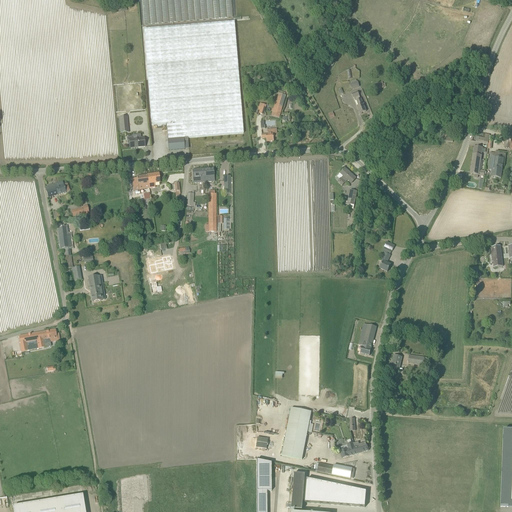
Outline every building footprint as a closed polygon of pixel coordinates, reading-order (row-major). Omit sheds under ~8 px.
[(231,0),(142,0),(144,24),(232,18),(231,0)] [(166,124),(168,140),(184,139),(243,134),(234,22),(144,29),(152,125),(166,124)] [(351,90),(359,87),(357,82),(356,82),(356,80),(351,82),(351,84),(349,85),(351,90)] [(353,99),(355,98),(358,106),(357,107),(360,114),(366,112),(361,99),(358,92),(353,93),(353,94),(351,94),(353,99)] [(285,95),(280,94),(279,93),(273,113),(279,115),(285,95)] [(263,115),(266,106),(260,104),(257,113),(263,115)] [(127,117),(119,118),(120,134),(128,133),(127,117)] [(268,134),(262,135),(262,139),(266,139),(267,142),(274,142),(273,138),(277,137),(277,131),(273,131),(272,130),(268,130),(268,134)] [(129,144),(130,149),(130,147),(136,146),(138,146),(138,148),(145,147),(144,138),(132,139),(132,137),(127,138),(127,144),(129,144)] [(184,139),(168,140),(169,151),(184,150),(184,139)] [(470,174),(474,175),(474,177),(475,179),(476,179),(477,178),(478,175),(478,176),(478,175),(484,176),(484,171),(479,171),(482,148),(474,147),(470,174)] [(492,171),(491,177),(501,179),(503,159),(504,155),(495,154),(494,158),(490,157),(488,170),(492,171)] [(213,169),(204,170),(205,175),(202,175),(202,178),(203,183),(214,182),(214,177),(213,169)] [(345,169),(340,174),(343,176),(338,182),(342,186),(347,180),(351,184),(356,179),(345,169)] [(205,175),(204,170),(192,171),(193,184),(203,183),(202,178),(202,175),(205,175)] [(159,174),(147,175),(149,189),(155,188),(154,184),(160,183),(159,174)] [(139,190),(149,189),(147,175),(137,177),(137,178),(132,179),(134,190),(133,190),(133,191),(139,190)] [(48,198),(49,198),(66,193),(62,182),(45,187),(48,198)] [(357,192),(350,191),(347,204),(354,206),(357,192)] [(186,206),(192,207),(195,207),(195,203),(193,203),(194,195),(187,194),(186,206)] [(208,232),(209,232),(216,232),(216,194),(208,194),(208,232)] [(73,217),(84,214),(83,208),(72,212),(73,217)] [(60,250),(63,249),(70,248),(72,248),(70,235),(67,236),(66,228),(58,229),(60,250)] [(395,247),(391,245),(387,243),(384,248),(392,252),(395,247)] [(500,246),(490,248),(492,263),(493,263),(494,268),(503,267),(500,246)] [(72,268),(70,248),(63,249),(65,269),(72,268)] [(390,256),(385,254),(381,262),(383,262),(380,269),(387,272),(390,266),(386,264),(390,256)] [(170,257),(162,259),(162,261),(154,262),(155,265),(149,266),(150,274),(157,273),(156,270),(164,268),(165,271),(173,269),(170,257)] [(475,280),(480,269),(474,267),(469,277),(475,280)] [(92,302),(101,301),(100,294),(105,293),(102,276),(88,278),(92,302)] [(376,328),(370,326),(364,325),(359,345),(363,346),(362,348),(361,347),(360,354),(364,355),(369,356),(371,350),(376,328)] [(49,343),(50,342),(55,342),(60,341),(59,334),(56,334),(55,330),(18,337),(21,349),(21,352),(47,348),(46,344),(49,344),(49,343)] [(401,358),(393,356),(391,368),(399,370),(401,358)] [(424,358),(409,356),(408,363),(423,366),(424,358)] [(291,408),(282,456),(302,460),(312,412),(291,408)] [(511,430),(503,430),(500,507),(511,507),(511,430)] [(255,448),(266,449),(267,438),(256,437),(255,448)] [(360,453),(368,451),(366,443),(359,445),(358,442),(354,444),(355,447),(357,446),(360,453)] [(340,452),(342,459),(349,457),(360,453),(357,446),(355,447),(354,444),(353,444),(352,443),(347,445),(348,449),(340,452)] [(266,511),(267,492),(271,492),(271,464),(256,460),(256,511),(266,511)] [(352,470),(352,469),(334,465),(333,467),(319,464),(317,472),(332,475),(350,479),(350,478),(351,478),(350,478),(352,470)] [(102,475),(103,485),(121,482),(120,472),(102,475)] [(176,474),(159,476),(160,486),(178,484),(176,474)] [(291,509),(294,509),(302,510),(305,475),(294,474),(291,509)] [(160,486),(159,476),(141,479),(142,489),(160,486)] [(315,498),(317,481),(307,479),(305,497),(315,498)] [(325,499),(326,484),(317,481),(315,498),(325,499)] [(123,492),(121,482),(103,485),(105,495),(123,492)] [(179,494),(178,484),(160,486),(162,496),(174,494),(179,494)] [(335,500),(336,486),(326,484),(325,499),(335,500)] [(162,496),(160,486),(142,489),(144,499),(162,496)] [(345,501),(346,488),(336,486),(335,500),(345,501)] [(355,501),(356,490),(346,488),(345,501),(355,501)] [(366,492),(356,490),(355,501),(365,502),(366,492)] [(124,502),(123,492),(105,495),(106,505),(124,502)] [(162,496),(163,506),(175,504),(174,494),(162,496)] [(13,507),(14,511),(85,511),(83,495),(13,507)] [(144,499),(145,509),(163,506),(162,496),(144,499)] [(314,508),(315,498),(305,497),(304,507),(314,508)] [(324,509),(325,499),(315,498),(314,508),(324,509)] [(334,510),(335,500),(325,499),(324,509),(334,510)] [(344,511),(345,501),(335,500),(334,510),(344,511)] [(354,511),(355,501),(345,501),(344,511),(354,511)] [(358,511),(364,511),(365,502),(355,501),(354,511),(358,511)] [(124,511),(126,511),(124,502),(106,505),(107,511),(124,511)]
